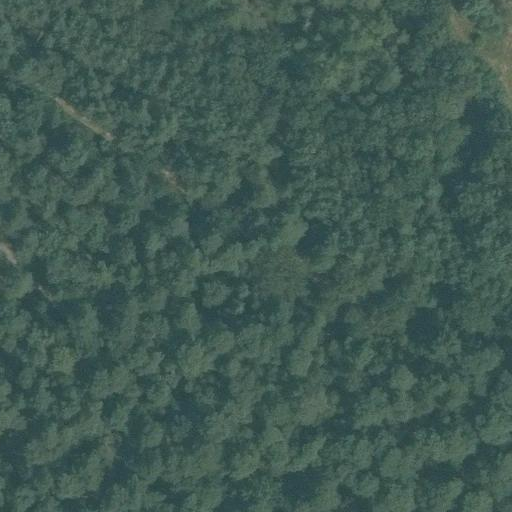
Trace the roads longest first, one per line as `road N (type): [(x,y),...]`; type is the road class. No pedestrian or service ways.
road 1 (track): [(511,375),(365,316),(0,51)]
road 2 (unknown): [(241,511),(0,246)]
